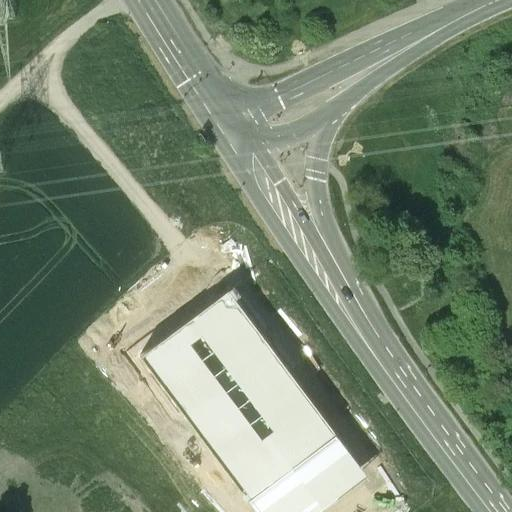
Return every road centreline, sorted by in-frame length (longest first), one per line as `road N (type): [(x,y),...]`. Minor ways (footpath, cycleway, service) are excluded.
road 1 (tertiary): [(321,267),(497,511)]
road 2 (secondary): [(321,267),(316,165),(340,86)]
road 3 (secondary): [(340,86),(497,0)]
road 4 (secondary): [(150,0),(236,139)]
road 5 (tertiary): [(236,139),(321,267)]
road 6 (track): [(110,0),(0,100)]
